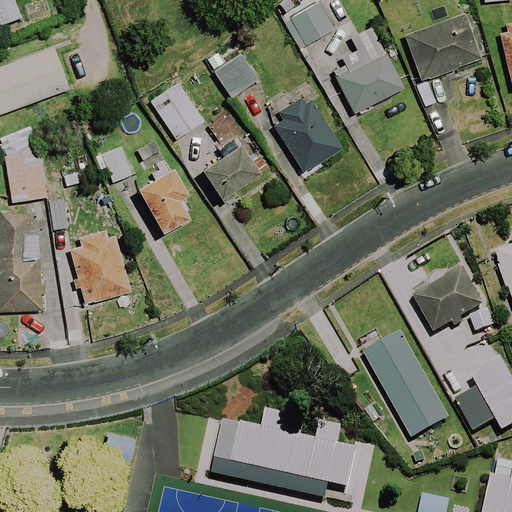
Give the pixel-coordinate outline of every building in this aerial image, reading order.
[(0,0),(0,25),(20,19),(12,0),(0,0)] [(335,31),(318,3),(289,20),(305,48),(335,31)] [(482,60),(466,16),(405,38),(421,82),(482,60)] [(511,24),(498,28),(511,90),(511,24)] [(259,81),(237,45),(221,55),(227,65),(214,72),(230,98),(259,81)] [(0,115),(70,90),(56,49),(0,69),(0,115)] [(402,90),(385,56),(336,81),(354,115),(402,90)] [(306,110),(301,101),(279,114),(284,123),(276,127),(304,173),(341,151),(313,105),(306,110)] [(240,135),(228,112),(208,122),(220,146),(240,135)] [(47,198),(34,129),(1,135),(13,204),(47,198)] [(262,173),(244,145),(201,172),(219,200),(262,173)] [(132,176),(122,147),(101,155),(111,183),(132,176)] [(189,196),(175,170),(137,190),(161,236),(193,219),(182,199),(189,196)] [(24,215),(0,214),(0,311),(41,311),(41,260),(24,260),(24,215)] [(80,247),(69,250),(84,307),(130,295),(115,236),(109,238),(106,230),(78,237),(80,247)] [(511,247),(496,253),(511,300),(511,247)] [(484,307),(464,270),(414,296),(434,334),(484,307)] [(431,377),(405,329),(366,350),(376,368),(361,376),(378,406),(431,377)] [(499,419),(481,386),(457,399),(475,432),(499,419)] [(416,449),(397,425),(385,434),(404,459),(416,449)] [(282,464),(276,488),(342,501),(347,477),(282,464)] [(151,511),(158,470),(142,468),(139,482),(135,481),(131,502),(136,503),(134,511),(151,511)]
